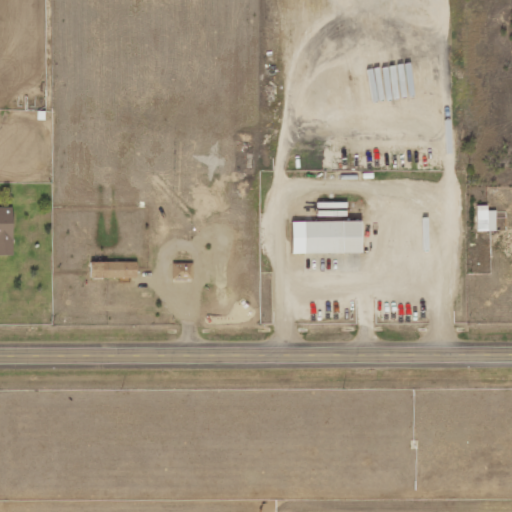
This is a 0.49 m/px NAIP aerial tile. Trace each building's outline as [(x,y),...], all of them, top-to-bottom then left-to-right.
[(496,210),(488,211),(488,205),(477,205),(478,231),(496,231),(496,210)] [(0,255),(14,255),(14,208),(0,207),(0,255)] [(363,220),(293,222),(294,254),(363,253),(363,220)] [(138,262),(91,262),(91,278),(138,278),(138,262)] [(192,263),(173,263),(173,279),(192,279),(192,263)]
